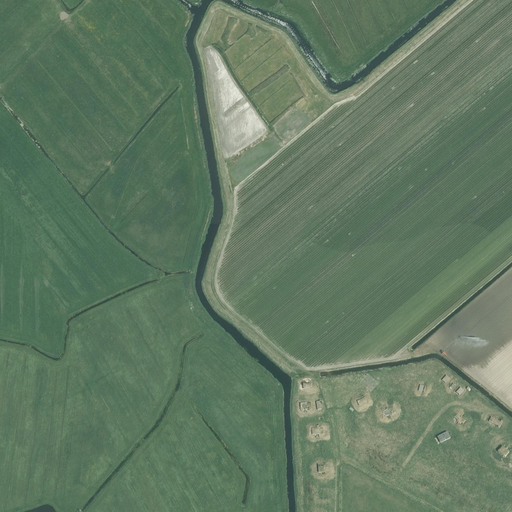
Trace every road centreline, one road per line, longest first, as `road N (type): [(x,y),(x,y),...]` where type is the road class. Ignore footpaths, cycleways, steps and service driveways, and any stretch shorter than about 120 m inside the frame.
road 1 (track): [(339,511),(345,461),(439,511)]
road 2 (track): [(391,484),(446,408),(463,404),(490,415)]
